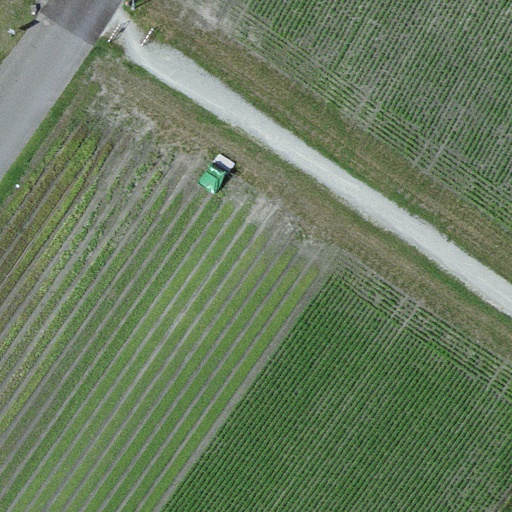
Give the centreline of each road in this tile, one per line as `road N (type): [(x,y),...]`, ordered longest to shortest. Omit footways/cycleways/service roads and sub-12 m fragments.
road 1 (track): [(511,302),(78,0)]
road 2 (residential): [(83,0),(0,121)]
